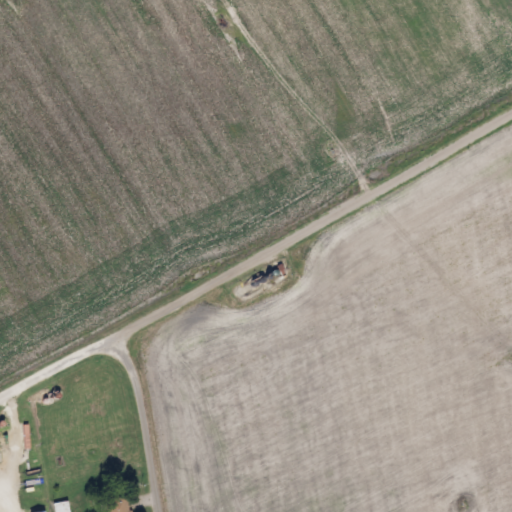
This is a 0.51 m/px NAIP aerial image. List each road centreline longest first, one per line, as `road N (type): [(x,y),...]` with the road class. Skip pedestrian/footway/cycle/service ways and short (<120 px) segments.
road 1 (residential): [(0,402),(511,104)]
road 2 (residential): [(156,511),(135,376),(115,338)]
